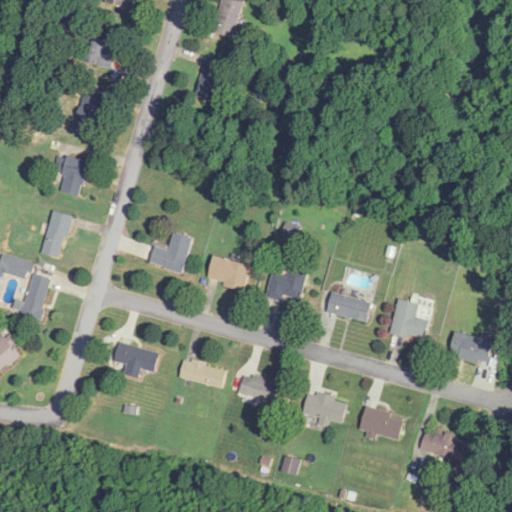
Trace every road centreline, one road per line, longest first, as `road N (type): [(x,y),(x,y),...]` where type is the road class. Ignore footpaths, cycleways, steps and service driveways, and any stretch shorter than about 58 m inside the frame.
road 1 (residential): [(511,405),(96,291)]
road 2 (residential): [(64,397),(181,0)]
